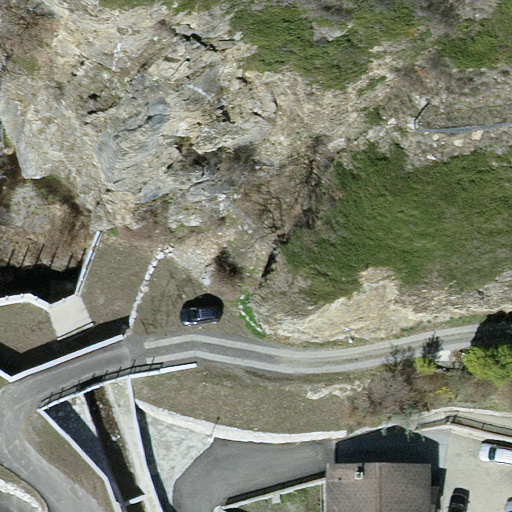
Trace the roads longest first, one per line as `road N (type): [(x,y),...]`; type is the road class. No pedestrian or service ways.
road 1 (track): [(7,417),(42,383),(145,345),(265,363),(511,333)]
road 2 (residential): [(86,511),(67,480),(16,444),(7,417)]
